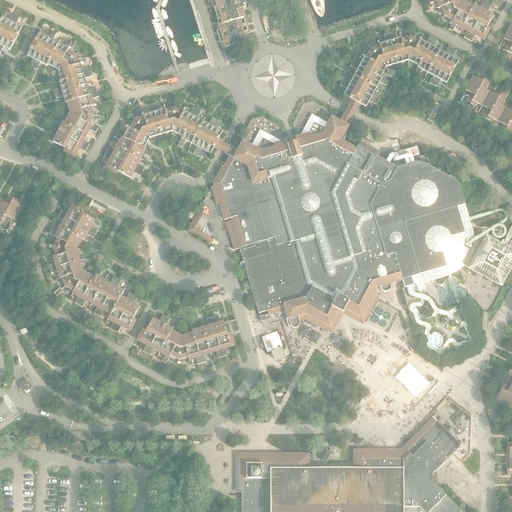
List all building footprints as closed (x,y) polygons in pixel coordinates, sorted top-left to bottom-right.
[(211,0),(212,4),(216,2),(222,23),(218,24),(225,47),(245,41),(239,19),(243,18),(240,9),(244,8),(245,8),(245,6),(245,5),(245,4),(244,3),(243,3),(242,3),(238,4),(237,0),(211,0)] [(428,0),(430,3),(437,1),(439,8),(441,7),(444,16),(452,21),(451,22),(448,29),(452,32),(456,25),(461,27),(461,28),(462,28),(467,31),(463,38),(471,42),(475,35),(481,38),(493,16),(487,12),(491,5),(483,1),(479,8),(473,5),(472,6),(462,1),(462,0),(428,0)] [(0,52),(3,47),(9,50),(12,44),(18,34),(21,28),(15,24),(19,17),(11,13),(7,20),(0,16),(0,52)] [(504,50),(508,52),(511,45),(511,24),(503,39),(508,41),(504,50)] [(89,124),(93,116),(91,106),(92,106),(90,99),(98,97),(95,89),(88,91),(86,85),(86,84),(84,79),(92,76),(89,68),(82,70),(80,63),(78,64),(75,55),(67,50),(68,49),(71,42),(67,39),(63,46),(58,44),(58,43),(57,43),(52,40),(56,33),(48,29),(44,36),(38,33),(35,39),(29,49),(26,55),(32,59),(28,66),(36,70),(40,63),(46,66),(47,65),(57,70),(60,81),(58,81),(60,88),(53,90),(55,99),(63,96),(65,103),(66,102),(70,113),(64,123),(63,122),(59,128),(52,124),(48,132),(55,136),(52,142),(74,154),(78,148),(85,152),(89,144),(82,140),(85,135),(85,134),(88,129),(95,133),(97,129),(90,125),(89,124)] [(343,95),(349,98),(359,104),(365,107),(369,101),(376,105),(380,97),(373,93),(376,88),(379,82),(386,86),(388,82),(381,78),(380,77),(385,67),(396,64),(397,64),(408,61),(417,66),(416,67),(417,68),(413,75),(417,77),(421,70),(426,73),(427,73),(432,76),(428,83),(436,87),(440,80),(446,83),(455,67),(458,61),(452,58),(456,51),(448,46),(444,53),(439,51),(439,50),(438,50),(433,47),(437,40),(429,36),(425,43),(419,40),(418,41),(410,37),(401,40),(400,38),(394,40),(391,32),(383,35),(385,42),(379,44),(379,46),(370,49),(365,57),(364,56),(361,62),(354,58),(349,66),(356,70),(354,75),(353,75),(353,76),(350,81),(343,77),(339,85),(346,89),(343,95)] [(231,51),(224,54),(226,61),(234,59),(231,51)] [(462,97),(460,100),(461,105),(465,107),(469,105),(470,104),(484,79),(479,77),(478,79),(473,76),(465,90),(470,93),(468,97),(466,96),(462,97)] [(476,103),(481,106),(489,92),(484,89),(488,82),(484,79),(470,104),(474,106),(476,103)] [(482,117),(486,119),(500,95),(495,92),(494,94),(489,92),(481,106),(486,109),(482,117)] [(492,119),(497,121),(505,107),(500,105),(504,97),(500,95),(486,119),(491,122),(492,119)] [(359,104),(349,98),(336,120),(347,126),(359,104)] [(103,156),(110,160),(107,166),(129,178),(133,172),(140,176),(144,168),(137,164),(140,159),(140,158),(143,153),(150,157),(152,153),(145,149),(144,148),(149,138),(160,135),(161,135),(171,131),(181,137),(180,138),(181,138),(177,145),(181,148),(185,141),(190,143),(190,144),(191,144),(196,147),(192,154),(200,158),(204,151),(210,154),(213,148),(214,146),(218,139),(222,132),(216,128),(220,121),(212,117),(208,124),(203,121),(202,121),(197,118),(201,111),(193,107),(189,114),(183,111),(182,112),(174,108),(165,110),(164,109),(158,111),(155,103),(147,106),(149,113),(142,115),(143,117),(134,120),(129,128),(128,127),(124,133),(117,130),(113,137),(120,141),(117,146),(117,147),(114,152),(107,149),(103,156)] [(501,127),(505,130),(511,117),(511,105),(510,110),(505,107),(497,121),(502,124),(501,127)] [(212,187),(209,193),(213,195),(215,205),(218,204),(223,219),(231,217),(259,313),(267,311),(268,314),(259,317),(261,322),(270,319),(268,315),(269,315),(286,310),(290,324),(291,327),(292,328),(294,328),(296,328),(297,328),(298,327),(299,326),(300,324),(299,322),(298,316),(305,314),(330,326),(338,310),(342,313),(345,308),(361,316),(376,289),(377,291),(378,291),(379,292),(382,292),(384,292),(386,292),(388,292),(389,290),(390,289),(391,286),(390,284),(402,280),(404,288),(413,286),(414,289),(416,292),(416,293),(418,292),(425,290),(423,283),(434,279),(448,275),(453,273),(457,271),(463,266),(501,286),(511,265),(511,239),(507,248),(483,236),(473,240),(472,234),(464,205),(458,186),(457,184),(456,182),(454,181),(453,179),(423,164),(421,163),(419,163),(417,163),(397,168),(389,163),(391,158),(384,154),(381,159),(377,157),(380,153),(360,142),(356,150),(340,141),(348,127),(332,118),(329,124),(312,115),(301,137),(295,138),(295,142),(291,143),(287,144),(286,141),(281,142),(260,130),(251,146),(243,142),(239,150),(233,147),(229,156),(230,156),(224,167),(223,166),(213,183),(214,186),(212,187)] [(214,146),(229,154),(233,147),(218,139),(214,146)] [(0,222),(13,198),(9,196),(5,203),(0,200),(0,222)] [(0,223),(1,224),(0,224),(0,226),(1,229),(4,231),(9,230),(11,226),(10,222),(7,221),(9,217),(14,220),(22,206),(17,203),(18,201),(13,198),(0,222),(0,223)] [(182,205),(179,212),(184,215),(188,208),(182,205)] [(204,209),(199,206),(187,231),(211,244),(213,240),(210,237),(202,212),(204,209)] [(93,313),(101,318),(105,311),(110,313),(107,319),(113,322),(109,329),(117,333),(121,326),(127,329),(139,307),(133,304),(137,297),(129,292),(125,299),(120,297),(123,291),(117,288),(121,281),(113,277),(109,284),(104,281),(103,280),(103,281),(98,278),(102,271),(97,269),(94,276),(93,275),(92,277),(83,272),(79,261),(80,261),(79,260),(76,249),(81,239),(83,240),(86,234),(93,238),(97,230),(90,226),(94,220),(71,208),(68,214),(61,210),(57,218),(64,222),(61,227),(60,228),(58,233),(50,229),(48,234),(55,237),(55,238),(57,238),(52,247),(55,256),(53,256),(55,263),(48,265),(50,274),(58,272),(60,278),(62,278),(64,287),(73,291),(72,293),(78,296),(74,303),(82,307),(86,300),(91,303),(91,304),(92,304),(97,306),(93,313)] [(190,210),(186,216),(191,219),(195,213),(190,210)] [(53,293),(56,296),(62,291),(60,288),(53,293)] [(166,326),(169,319),(162,315),(158,322),(152,319),(140,341),(146,344),(142,351),(150,356),(154,349),(159,351),(159,352),(165,355),(161,362),(165,364),(169,357),(170,355),(178,360),(187,357),(188,359),(195,357),(197,365),(205,362),(203,354),(209,353),(210,353),(210,352),(215,351),(218,358),(226,356),(224,348),(230,346),(223,322),(216,324),(214,316),(206,319),(208,326),(202,328),(201,328),(196,330),(193,322),(189,324),(191,331),(191,333),(181,336),(171,331),(172,329),(166,326)] [(22,383),(20,387),(21,391),(24,393),(28,392),(30,389),(30,385),(26,382),(22,383)] [(501,384),(499,389),(511,395),(511,383),(508,388),(501,384)] [(511,395),(499,389),(496,393),(498,394),(495,400),(510,407),(511,402),(511,395)] [(308,455),(236,454),(235,494),(241,495),(240,511),(402,511),(403,506),(419,506),(424,511),(462,511),(436,486),(436,478),(436,471),(461,446),(436,420),(403,454),(383,455),(375,455),(375,451),(354,451),(354,469),(308,469),(308,455)] [(323,449),(317,458),(325,463),(330,454),(323,449)]
